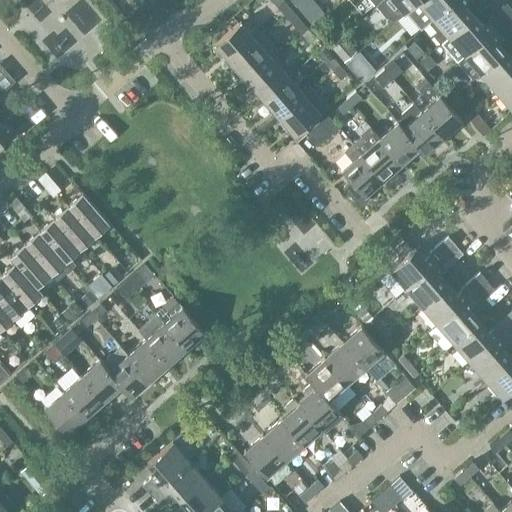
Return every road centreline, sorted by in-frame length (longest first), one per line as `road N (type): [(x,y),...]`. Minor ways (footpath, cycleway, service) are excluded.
road 1 (residential): [(374,250),(289,151),(268,165),(166,46)]
road 2 (residential): [(316,511),(407,433),(442,471),(511,414)]
road 3 (residential): [(112,511),(81,474),(136,424)]
road 4 (residential): [(72,121),(166,46)]
